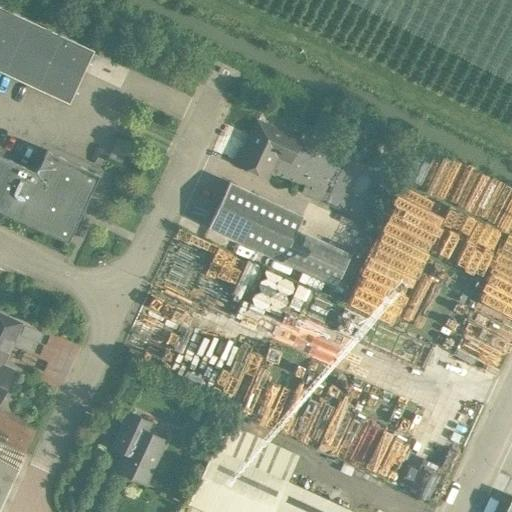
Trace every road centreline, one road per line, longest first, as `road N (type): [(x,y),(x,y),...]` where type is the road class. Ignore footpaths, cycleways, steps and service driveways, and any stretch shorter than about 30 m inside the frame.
road 1 (unclassified): [(121,298),(224,81)]
road 2 (unclassified): [(23,511),(121,298)]
road 3 (unclassified): [(0,242),(121,298)]
road 4 (unclassified): [(511,391),(457,511)]
